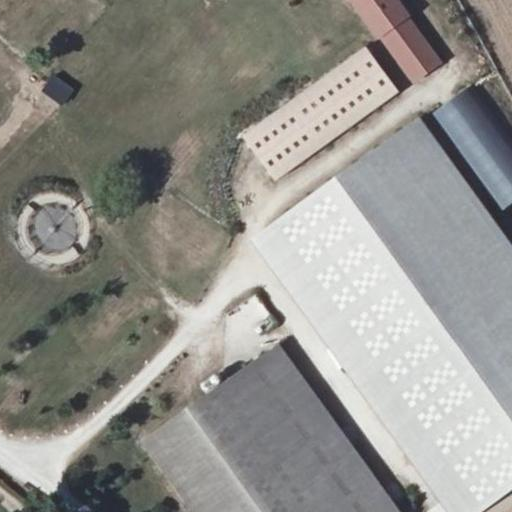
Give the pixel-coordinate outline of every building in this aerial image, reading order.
[(348,0),(375,36),(379,34),(414,81),(441,63),(395,0),(348,0)] [(370,57),(252,137),(279,177),(398,98),(370,57)] [(62,107),(75,89),(52,74),(40,92),(62,107)] [(433,116),(503,209),(511,202),(511,141),(472,87),(433,116)] [(255,240),(453,511),(477,511),(511,487),(511,251),(418,122),(255,240)] [(71,209),(27,212),(30,251),(74,247),(71,209)] [(257,294),(224,316),(244,346),(277,324),(257,294)] [(145,446),(192,511),(390,511),(274,352),(145,446)]
